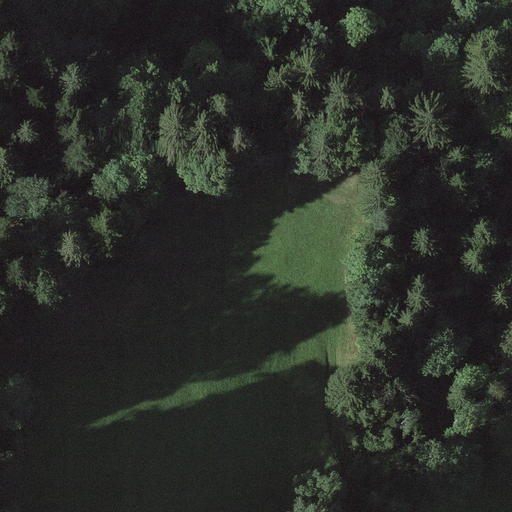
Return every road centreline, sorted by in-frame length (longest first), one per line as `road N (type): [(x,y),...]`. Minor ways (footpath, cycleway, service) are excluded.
road 1 (track): [(404,511),(511,200)]
road 2 (track): [(331,338),(346,511)]
